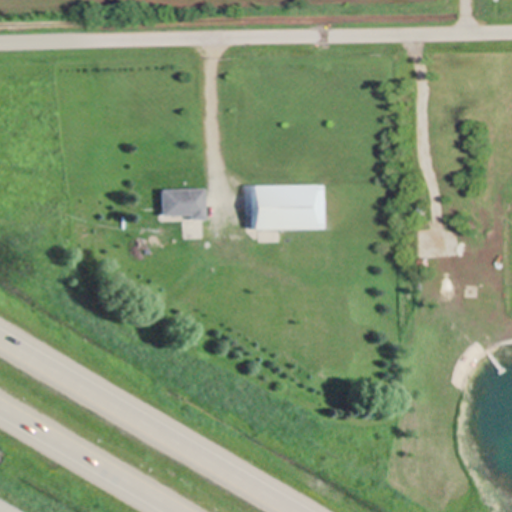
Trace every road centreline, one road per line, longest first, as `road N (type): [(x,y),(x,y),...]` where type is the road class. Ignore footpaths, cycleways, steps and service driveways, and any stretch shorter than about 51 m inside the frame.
road 1 (residential): [(511,34),(0,46)]
road 2 (motorway): [(298,511),(0,337)]
road 3 (motorway): [(0,404),(183,511)]
